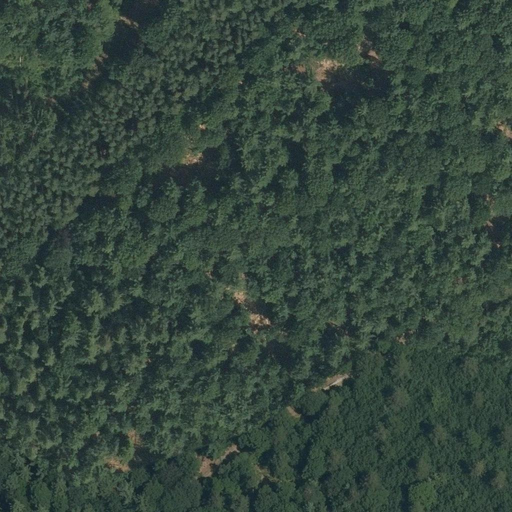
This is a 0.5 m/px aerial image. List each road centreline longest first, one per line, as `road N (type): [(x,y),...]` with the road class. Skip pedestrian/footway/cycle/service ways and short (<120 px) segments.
road 1 (track): [(368,511),(359,480),(301,407),(189,298),(0,239)]
road 2 (track): [(156,511),(241,440),(511,284)]
road 3 (track): [(0,255),(287,0)]
